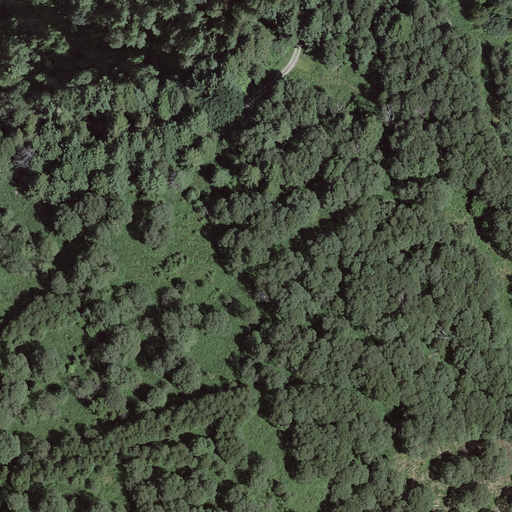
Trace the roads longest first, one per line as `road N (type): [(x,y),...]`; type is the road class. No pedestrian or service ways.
road 1 (track): [(303,0),(281,70),(207,119),(123,126),(0,106)]
road 2 (track): [(0,507),(76,472),(179,459),(208,470),(232,511)]
road 3 (track): [(26,491),(54,458),(190,419)]
